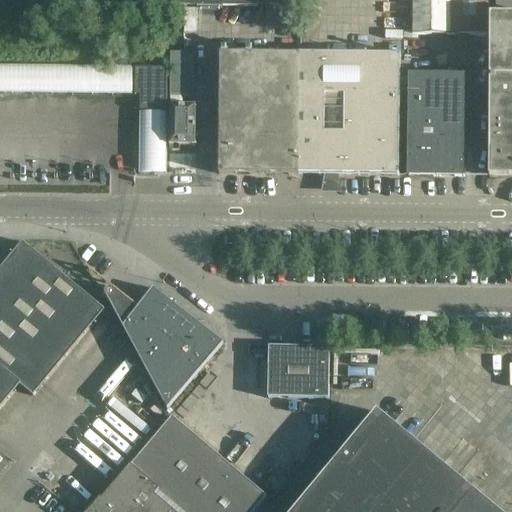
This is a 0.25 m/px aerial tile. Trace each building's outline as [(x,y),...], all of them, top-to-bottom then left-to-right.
[(257,8),(257,0),(174,0),(174,8),(257,8)] [(489,36),(489,0),(412,0),(413,36),(489,36)] [(511,0),(496,0),(497,12),(511,11),(511,0)] [(184,10),(184,34),(196,34),(196,10),(184,10)] [(490,179),(511,179),(511,16),(490,16),(490,172),(490,179)] [(171,53),(170,65),(194,65),(194,54),(171,53)] [(219,176),(300,176),(301,56),(220,56),(219,143),(219,176)] [(399,177),(400,56),(316,56),(309,56),(301,56),(300,176),(308,176),(315,176),(326,176),(399,177)] [(194,77),(194,65),(170,65),(170,76),(194,77)] [(135,70),(135,97),(140,96),(140,97),(140,112),(166,112),(167,112),(167,70),(166,70),(135,70)] [(0,71),(0,97),(133,99),(133,74),(0,71)] [(194,88),(194,77),(170,76),(170,88),(194,88)] [(465,172),(466,78),(410,77),(409,177),(465,178),(465,172)] [(194,100),(194,88),(170,88),(170,99),(194,100)] [(195,143),(196,108),(170,107),(169,147),(195,148),(195,143)] [(168,117),(140,117),(140,179),(167,179),(168,117)] [(0,412),(21,388),(34,398),(105,312),(104,311),(24,245),(0,273),(0,412)] [(113,289),(112,291),(110,290),(109,291),(108,291),(107,292),(106,293),(106,295),(106,296),(106,297),(168,412),(169,412),(225,346),(154,290),(146,300),(139,309),(113,289)] [(325,319),(316,318),(315,327),(325,328),(325,319)] [(269,350),(269,400),(330,401),(330,350),(329,350),(298,349),(269,349),(269,350)] [(258,376),(258,393),(268,394),(269,377),(258,376)] [(497,511),(378,414),(297,511),(497,511)] [(266,498),(174,420),(173,420),(172,420),(93,511),(255,511),(266,500),(266,499),(266,498)]
